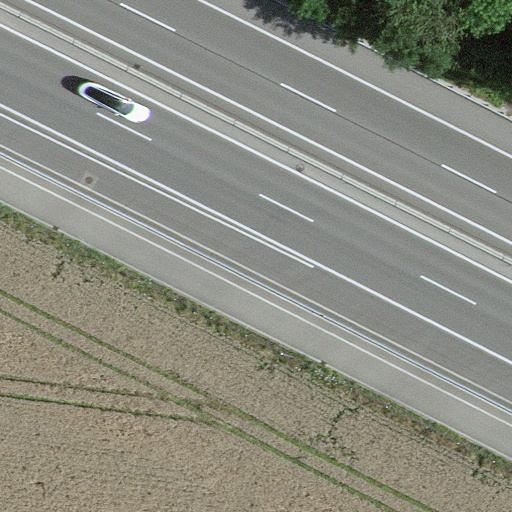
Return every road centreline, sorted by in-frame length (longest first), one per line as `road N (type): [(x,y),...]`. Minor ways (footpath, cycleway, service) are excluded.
road 1 (motorway): [(0,72),(511,329)]
road 2 (motorway): [(511,206),(99,0)]
